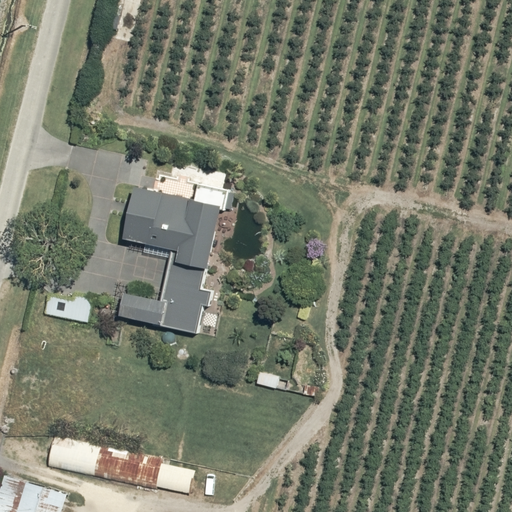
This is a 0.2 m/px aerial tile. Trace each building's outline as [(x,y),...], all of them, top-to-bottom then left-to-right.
[(218,203),(154,188),(129,182),(118,233),(146,240),(144,251),(166,256),(157,296),(120,288),(114,315),(201,335),(207,308),(211,309),(215,289),(199,285),(204,265),(218,203)] [(88,291),(52,283),(46,312),(81,320),(88,291)] [(279,374),(258,368),(254,382),(276,387),(279,374)] [(154,490),(155,485),(188,492),(189,487),(194,467),(160,460),(161,457),(54,433),(49,456),(46,466),(154,490)] [(61,511),(68,490),(25,478),(23,485),(1,479),(0,481),(0,511),(61,511)]
